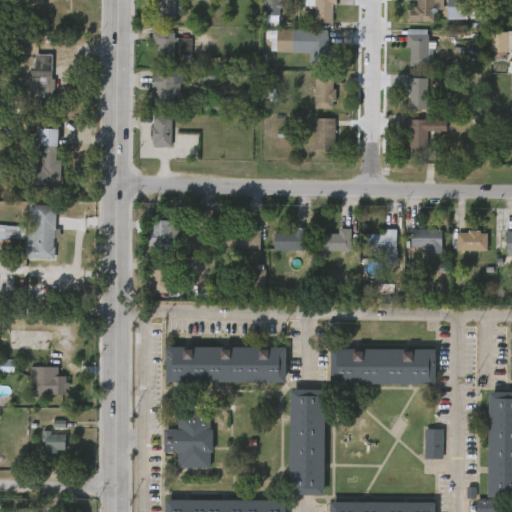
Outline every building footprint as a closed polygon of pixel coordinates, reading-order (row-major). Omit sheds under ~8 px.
[(173,0),(173,20),(155,20),(155,1),(150,1),(150,0),(173,0)] [(198,0),(185,0),(185,9),(199,9),(198,0)] [(253,0),(253,34),(269,35),(269,0),(253,0)] [(331,5),(331,24),(314,23),(314,7),(303,7),(303,0),(334,0),(334,5),(331,5)] [(441,0),(441,9),(433,9),(432,22),(405,21),(405,9),(411,9),(411,5),(414,5),(414,0),(441,0)] [(437,29),(456,30),(456,1),(437,0),(437,29)] [(475,0),(475,6),(466,6),(466,19),(446,19),(446,0),(475,0)] [(292,53),(275,52),(275,29),(292,29),(292,53)] [(325,31),(325,35),(327,35),(326,49),(335,50),(335,65),(308,65),(308,52),(301,52),(301,40),(306,40),(306,37),(309,35),(309,30),(325,31)] [(511,31),(511,52),(505,52),(505,58),(490,57),(490,31),(511,31)] [(176,32),(176,37),(192,38),(192,54),(179,54),(180,42),(176,42),(175,62),(158,62),(158,47),(149,47),(149,40),(153,40),(153,32),(176,32)] [(426,35),(426,66),(408,66),(408,47),(404,47),(405,34),(426,35)] [(399,76),(422,77),(422,60),(417,60),(417,40),(396,39),(396,59),(400,59),(399,76)] [(481,43),(481,68),(496,68),(496,63),(507,63),(507,42),(481,43)] [(164,43),(142,43),(142,56),(147,56),(147,70),(164,70),(164,66),(181,66),(181,49),(164,48),(164,43)] [(50,56),(50,79),(52,79),(52,94),(58,94),(57,107),(28,106),(29,66),(33,66),(33,53),(50,54),(50,56)] [(43,65),(25,65),(24,79),(20,79),(19,117),(49,118),(50,104),(42,104),(43,65)] [(181,82),(181,96),(175,96),(175,105),(157,105),(157,87),(153,87),(153,70),(183,70),(183,82),(181,82)] [(499,83),(511,82),(511,71),(499,72),(499,83)] [(332,84),(332,90),(334,90),(334,102),(332,102),(331,109),(313,109),(314,96),(306,96),(306,85),(314,85),(314,76),(332,76),(332,84)] [(426,78),(426,109),(408,109),(408,91),(405,91),(405,78),(426,78)] [(170,111),(171,84),(142,83),(141,98),(146,98),(146,110),(170,111)] [(500,99),(511,99),(511,85),(500,85),(500,99)] [(418,89),(397,88),(397,119),(417,120),(418,89)] [(323,89),(304,89),(305,119),(324,119),(323,89)] [(236,113),(203,112),(203,102),(217,102),(217,98),(236,98),(236,113)] [(170,116),(169,147),(151,147),(151,140),(149,140),(149,127),(151,127),(152,115),(170,116)] [(333,152),(313,152),(313,118),(334,119),(333,152)] [(426,122),(426,151),(408,151),(408,133),(405,133),(405,119),(426,120),(426,122)] [(56,142),(55,154),(53,154),(53,160),(58,160),(57,189),(28,189),(29,162),(35,162),(36,127),(57,127),(56,142)] [(160,158),(161,128),(143,127),(142,158),(160,158)] [(303,162),(324,162),(325,129),(304,129),(303,162)] [(56,224),(56,231),(54,231),(55,259),(25,258),(27,226),(34,226),(34,215),(30,214),(31,205),(57,206),(56,224)] [(171,221),(170,248),(178,248),(178,254),(152,252),(152,244),(150,244),(150,232),(152,232),(152,220),(171,221)] [(0,224),(26,227),(25,239),(0,238),(0,224)] [(257,250),(226,249),(226,232),(245,232),(245,227),(257,227),(257,250)] [(303,250),(302,254),(293,254),(293,249),(272,249),(272,232),(291,232),(291,227),(303,227),(303,250)] [(349,250),(318,249),(318,232),(337,232),(337,227),(349,227),(349,250)] [(395,250),(364,250),(364,232),(383,233),(383,228),(395,228),(395,250)] [(440,229),(440,253),(426,252),(427,246),(409,245),(410,228),(440,229)] [(478,229),(478,232),(485,232),(485,250),(454,249),(455,231),(466,232),(466,229),(478,229)] [(139,232),(140,262),(160,261),(159,231),(139,232)] [(15,236),(0,235),(0,248),(14,249),(15,236)] [(264,244),(263,260),(284,261),(284,265),(293,265),(294,240),(283,239),(283,244),(264,244)] [(340,239),(328,239),(328,244),(310,244),(309,261),(340,262),(340,239)] [(374,244),(356,245),(356,266),(374,265),(375,274),(386,273),(385,239),(373,240),(374,244)] [(431,264),(431,240),(400,240),(400,257),(411,257),(411,264),(431,264)] [(446,261),(476,261),(477,242),(456,242),(456,244),(446,244),(446,261)] [(495,264),(511,264),(511,242),(496,242),(495,264)] [(218,262),(249,262),(250,246),(219,245),(218,262)] [(178,262),(178,275),(169,275),(169,293),(151,293),(152,285),(149,285),(149,273),(152,273),(152,261),(178,262)] [(262,264),(262,268),(264,269),(264,292),(248,291),(248,268),(250,268),(250,263),(262,264)] [(255,277),(240,277),(239,300),(254,300),(255,277)] [(138,302),(157,303),(158,279),(139,278),(138,302)] [(279,381),(162,380),(162,345),(282,346),(282,381),(279,381)] [(335,382),(327,382),(328,347),(432,348),(432,382),(335,382)] [(511,351),(500,351),(500,387),(511,386),(511,351)] [(66,382),(66,387),(64,387),(64,394),(27,393),(28,375),(66,376),(65,382),(66,382)] [(297,494),(286,494),(287,388),(322,388),(321,494),(297,494)] [(511,496),(485,496),(486,390),(511,390),(511,496)] [(206,414),(206,430),(209,430),(209,450),(206,450),(206,467),(175,467),(175,450),(162,450),(162,430),(176,430),(176,414),(206,414)] [(443,458),(424,458),(424,428),(443,428),(443,458)] [(63,434),(62,449),(55,449),(55,453),(42,452),(43,441),(39,441),(40,430),(49,430),(49,433),(63,434)] [(432,470),(433,439),(415,439),(413,469),(432,470)] [(55,460),(55,443),(33,443),(33,460),(55,460)] [(474,511),(475,498),(504,499),(504,511),(474,511)] [(162,511),(162,499),(283,499),(282,511),(162,511)] [(327,511),(327,501),(432,502),(432,511),(327,511)]
